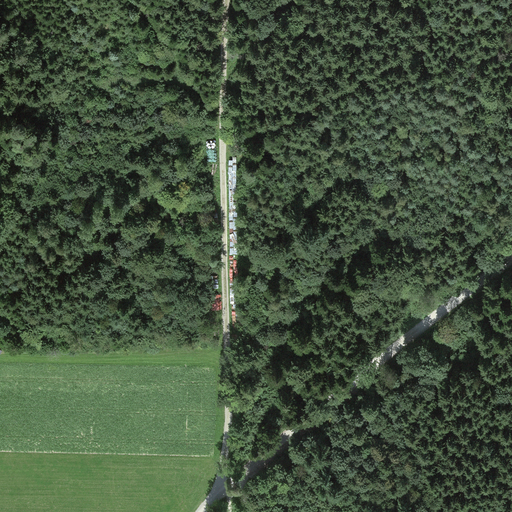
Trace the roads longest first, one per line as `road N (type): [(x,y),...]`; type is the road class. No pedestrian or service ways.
road 1 (track): [(217,497),(230,406),(229,0)]
road 2 (unclassified): [(208,511),(368,361),(511,258)]
road 3 (track): [(421,0),(423,33),(414,41),(225,149)]
road 4 (track): [(137,0),(226,116)]
